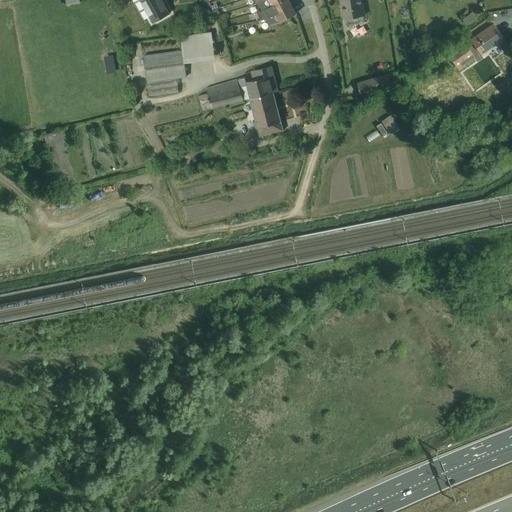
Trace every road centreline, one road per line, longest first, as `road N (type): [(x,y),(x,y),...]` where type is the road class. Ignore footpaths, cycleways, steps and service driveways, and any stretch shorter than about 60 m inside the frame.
road 1 (track): [(323,127),(291,214),(191,236),(151,202),(112,205),(61,227),(31,203)]
road 2 (motorway): [(511,453),(373,511)]
road 3 (residential): [(309,0),(328,84),(323,127)]
